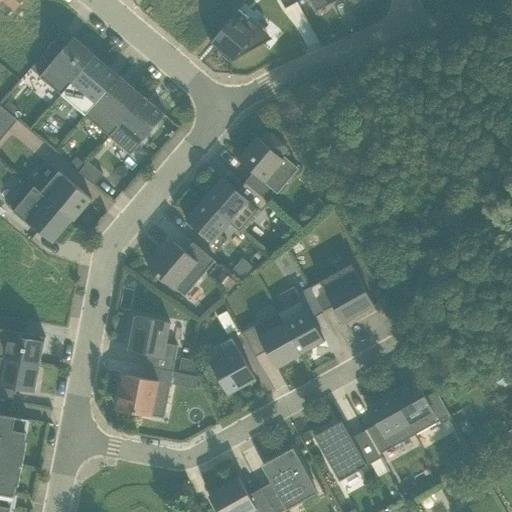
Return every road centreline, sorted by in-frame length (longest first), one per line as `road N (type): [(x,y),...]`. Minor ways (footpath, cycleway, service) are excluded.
road 1 (residential): [(71,445),(106,247),(224,107)]
road 2 (residential): [(376,362),(179,465),(71,445)]
road 3 (residential): [(224,107),(398,27),(406,0)]
road 4 (residential): [(224,107),(98,0)]
